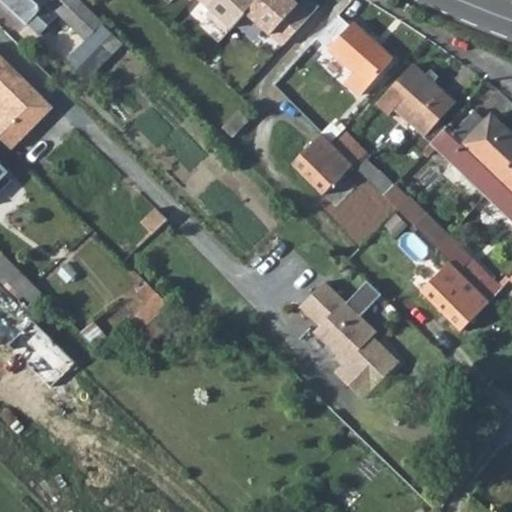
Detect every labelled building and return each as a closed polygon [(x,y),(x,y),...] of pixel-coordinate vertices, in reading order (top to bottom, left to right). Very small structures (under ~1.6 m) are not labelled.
[(6,0),(40,33),(60,12),(66,19),(81,4),(77,0),(6,0)] [(292,3),(287,0),(195,0),(228,31),(247,11),(270,29),(292,3)] [(338,14),(316,39),(352,71),(345,81),(361,94),(393,57),(354,21),(350,25),(338,14)] [(0,50),(0,79),(39,117),(54,102),(0,50)] [(412,65),(393,86),(405,97),(396,109),(426,135),(455,102),(412,65)] [(39,117),(0,79),(0,96),(5,102),(0,107),(0,133),(12,146),(39,117)] [(452,134),(500,180),(511,167),(511,136),(489,115),(484,120),(473,111),(452,134)] [(331,142),(323,134),(293,164),(324,196),(354,166),(331,142)] [(511,167),(500,180),(511,190),(511,167)] [(427,216),(416,227),(438,249),(449,237),(427,216)] [(449,237),(438,249),(461,272),(472,260),(449,237)] [(32,282),(2,252),(0,254),(0,278),(18,296),(32,282)] [(461,272),(451,262),(422,292),(462,332),(491,302),(491,301),(461,272)] [(324,284),(301,308),(319,326),(313,332),(338,356),(334,359),(341,366),(334,373),(362,400),(397,365),(372,339),(376,335),(359,318),(380,298),(376,295),(366,284),(345,305),(324,284)]
